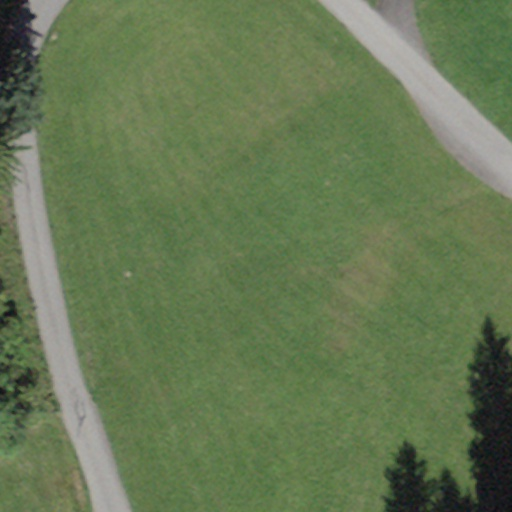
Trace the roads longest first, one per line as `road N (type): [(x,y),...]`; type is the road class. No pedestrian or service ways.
road 1 (residential): [(47,0),(15,51),(16,149),(112,511)]
road 2 (residential): [(511,167),(338,0)]
